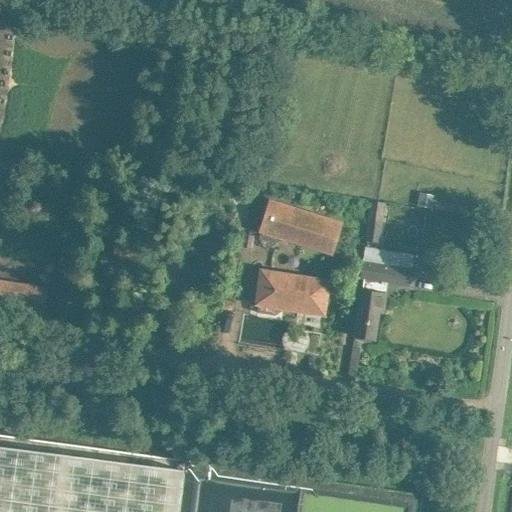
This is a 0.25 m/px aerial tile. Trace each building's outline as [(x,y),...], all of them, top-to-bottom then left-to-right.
[(444,188),(446,174),(433,172),(430,186),(444,188)] [(385,203),(371,201),(365,241),(379,243),(385,203)] [(331,252),(340,225),(270,203),(259,238),(264,248),(285,237),(331,252)] [(380,243),(428,246),(429,233),(381,230),(380,243)] [(361,291),(354,337),(374,340),(378,311),(383,311),(386,294),(384,294),(386,282),(408,286),(411,269),(363,262),(361,279),(363,279),(361,291)] [(290,280),(290,278),(263,274),(257,312),(275,315),(282,309),(283,306),(322,312),(326,284),(301,280),(300,282),(290,280)] [(47,288),(0,281),(0,319),(42,326),(47,288)] [(0,446),(0,511),(178,511),(184,471),(0,446)]
